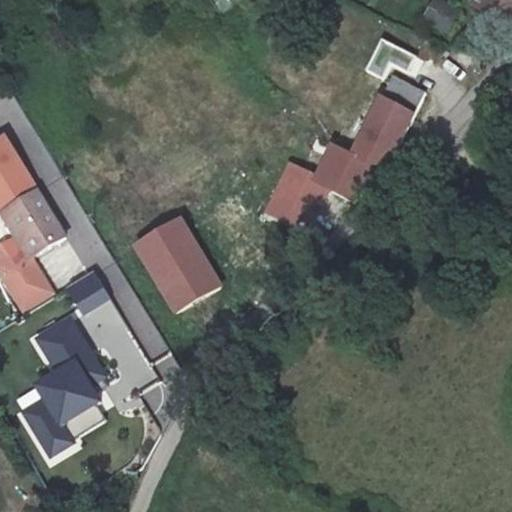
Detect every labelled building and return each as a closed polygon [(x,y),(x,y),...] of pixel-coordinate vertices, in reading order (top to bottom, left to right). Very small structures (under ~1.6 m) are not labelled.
[(443,0),(435,0),(421,17),(446,38),(463,16),(443,0)] [(511,0),(480,0),(470,14),(507,41),(511,34),(511,0)] [(344,210),(381,173),(392,148),(401,151),(414,123),(407,120),(414,103),(381,88),(344,163),(328,156),(308,194),(344,210)] [(0,143),(0,210),(3,216),(39,195),(6,140),(0,143)] [(39,195),(3,216),(23,248),(31,261),(66,239),(39,195)] [(450,219),(417,204),(393,254),(426,270),(450,219)] [(181,225),(136,251),(175,316),(221,290),(181,225)] [(51,294),(31,261),(23,248),(0,262),(0,276),(22,312),(51,294)] [(460,302),(476,270),(462,263),(446,296),(460,302)] [(106,376),(72,321),(39,341),(60,375),(39,388),(47,401),(25,414),(52,456),(74,443),(73,440),(64,425),(98,405),(101,402),(91,385),(104,377),(106,376)] [(110,386),(104,377),(91,385),(96,394),(110,386)] [(107,419),(98,405),(64,425),(73,440),(107,419)]
